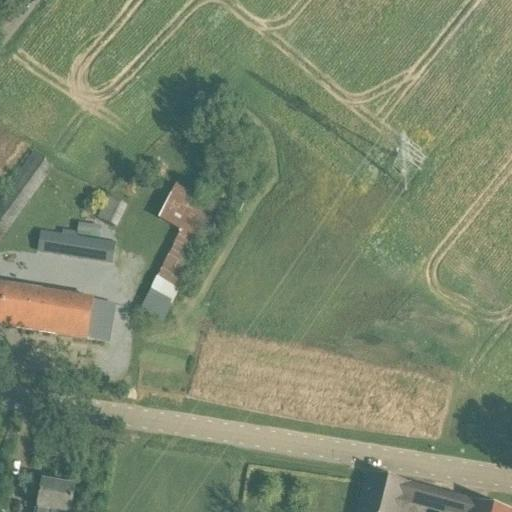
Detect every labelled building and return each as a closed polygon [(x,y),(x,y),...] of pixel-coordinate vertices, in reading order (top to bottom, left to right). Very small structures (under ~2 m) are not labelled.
[(0,236),(51,167),(33,154),(0,197),(0,236)] [(217,211),(175,186),(157,220),(180,232),(139,312),(161,323),(217,211)] [(127,208),(108,198),(97,220),(117,229),(127,208)] [(116,245),(77,239),(78,234),(62,231),(58,257),(113,265),(116,245)] [(0,327),(87,342),(94,302),(0,287),(0,327)] [(404,511),(407,502),(441,511),(445,496),(369,475),(359,511),(404,511)] [(71,511),(75,489),(42,484),(37,511),(71,511)] [(471,511),(506,511),(504,511),(498,510),(484,506),(474,503),(471,511)]
